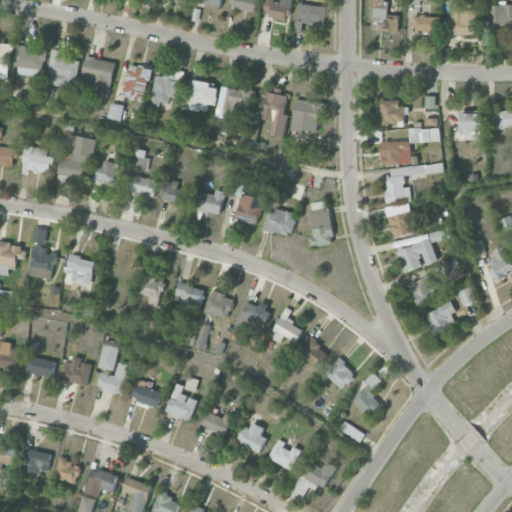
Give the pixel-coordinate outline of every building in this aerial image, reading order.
[(230,0),(229,7),(255,12),(257,0),(230,0)] [(264,0),(261,14),(288,20),(292,0),(280,0),(280,2),(273,1),(273,0),(264,0)] [(387,18),(387,0),(373,0),(373,30),(397,31),(398,18),(387,18)] [(326,6),(298,3),(296,19),(295,19),(294,32),(301,33),(302,24),(324,27),(326,6)] [(511,4),(489,5),(490,33),(511,32),(511,4)] [(477,35),(478,10),(452,10),(451,34),(477,35)] [(443,34),(443,16),(413,15),(413,33),(443,34)] [(0,77),(9,78),(13,44),(0,42),(0,77)] [(16,74),(43,76),(45,48),(18,46),(16,74)] [(80,61),(61,57),(62,51),(52,49),(46,83),(75,88),(80,61)] [(115,61),(85,57),(82,81),(100,82),(98,95),(111,96),(115,61)] [(151,69),(129,64),(123,97),(144,101),(151,69)] [(157,75),(150,103),(169,108),(172,97),(179,98),(184,75),(165,70),(164,77),(157,75)] [(208,112),(209,104),(216,105),(218,88),(211,87),(211,83),(194,80),(189,109),(208,112)] [(223,106),(250,111),(254,91),(227,86),(223,106)] [(288,95),(264,91),(259,119),(272,121),(270,135),(284,137),(288,114),(285,114),(288,95)] [(319,110),(322,110),(323,102),(295,99),(292,128),(317,131),(319,110)] [(380,122),(406,123),(407,107),(399,106),(399,100),(381,99),(380,122)] [(124,105),(111,102),(108,118),(121,120),(124,105)] [(511,128),(511,107),(511,111),(496,111),(495,128),(511,128)] [(461,132),(467,132),(467,140),(485,140),(484,111),(461,111),(461,132)] [(0,165),(14,167),(14,158),(18,159),(19,148),(0,146),(2,128),(0,127),(0,165)] [(440,127),(409,129),(410,143),(440,142),(440,127)] [(97,139),(67,134),(58,182),(66,184),(68,176),(85,179),(89,157),(93,158),(97,139)] [(381,165),(411,164),(411,141),(381,142),(381,165)] [(49,149),(26,146),(22,170),(52,175),(54,157),(48,156),(49,149)] [(145,169),(150,151),(137,148),(132,166),(145,169)] [(96,182),(119,187),(124,165),(101,160),(96,182)] [(158,181),(130,174),(126,190),(154,197),(158,181)] [(162,200),(190,205),(192,191),(178,189),(179,181),(165,179),(162,200)] [(235,195),(242,196),(244,183),(237,182),(235,195)] [(215,194),(201,191),(197,210),(220,215),(226,192),(216,189),(215,194)] [(291,190),(289,197),(299,199),(301,192),(291,190)] [(236,219),(258,224),(264,199),(242,193),(236,219)] [(433,201),(436,217),(446,215),(444,199),(433,201)] [(310,202),(313,237),(310,238),(310,247),(333,244),(329,200),(310,202)] [(401,213),(401,211),(410,209),(409,204),(392,208),(393,215),(401,213)] [(274,214),(268,212),(263,229),(291,237),(297,214),(276,208),(274,214)] [(421,226),(418,209),(388,216),(393,238),(411,234),(410,228),(421,226)] [(503,232),(511,227),(511,219),(510,215),(499,220),(503,232)] [(48,230),(35,227),(32,241),(45,244),(48,230)] [(429,233),(431,241),(445,238),(443,230),(429,233)] [(25,260),(27,248),(10,246),(11,242),(0,240),(0,274),(8,275),(10,266),(16,267),(17,258),(25,260)] [(29,275),(51,280),(56,254),(47,252),(48,247),(35,244),(29,275)] [(497,281),(511,272),(511,262),(502,246),(493,251),(496,257),(486,262),(497,281)] [(91,284),(96,260),(68,255),(63,283),(70,285),(71,280),(91,284)] [(149,296),(148,305),(159,307),(164,281),(144,276),(140,294),(149,296)] [(430,282),(428,276),(408,284),(415,305),(442,295),(437,279),(430,282)] [(200,308),(204,288),(179,283),(174,303),(200,308)] [(462,305),(475,302),(472,287),(458,290),(462,305)] [(0,302),(15,304),(16,291),(0,290),(0,302)] [(206,312),(228,319),(235,298),(212,291),(206,312)] [(271,313),(266,311),(269,305),(261,301),(258,306),(247,301),(238,322),(263,333),(271,313)] [(451,314),(456,311),(451,301),(425,315),(435,335),(456,324),(451,314)] [(283,338),(297,344),(304,328),(287,320),(291,310),(285,307),(271,339),(281,343),(283,338)] [(210,325),(201,323),(197,348),(206,350),(210,325)] [(316,367),(328,352),(310,338),(299,353),(316,367)] [(99,367),(115,371),(120,342),(104,339),(99,367)] [(19,349),(11,348),(12,345),(0,342),(0,367),(16,370),(19,349)] [(92,364),(81,362),(82,358),(74,356),(72,363),(66,361),(61,379),(87,386),(92,364)] [(54,376),(56,360),(29,357),(27,373),(54,376)] [(343,389),(356,373),(338,358),(325,375),(343,389)] [(131,366),(119,363),(115,376),(102,372),(97,388),(123,395),(131,366)] [(381,404),(371,390),(381,382),(374,373),(365,380),(369,385),(352,398),(365,417),(381,404)] [(146,387),(147,382),(137,379),(132,400),(158,407),(162,391),(146,387)] [(184,386),(176,383),(167,413),(191,421),(198,400),(189,397),(181,395),(184,386)] [(225,413),(223,418),(209,411),(202,425),(225,436),(234,417),(225,413)] [(365,435),(345,422),(340,430),(360,442),(365,435)] [(264,428),(252,423),(250,428),(243,425),(236,442),(261,452),(267,438),(261,436),(264,428)] [(301,453),(285,445),(286,443),(278,439),(268,458),(292,470),(301,453)] [(0,461),(13,463),(16,447),(0,444),(0,461)] [(51,453),(28,450),(25,470),(48,473),(51,453)] [(54,478),(76,484),(82,465),(59,458),(54,478)] [(118,474),(91,468),(86,493),(100,496),(101,489),(115,491),(118,474)] [(153,486),(127,477),(121,493),(147,503),(153,486)] [(177,511),(181,500),(158,493),(152,511),(177,511)] [(91,511),(96,499),(82,496),(77,511),(91,511)]
